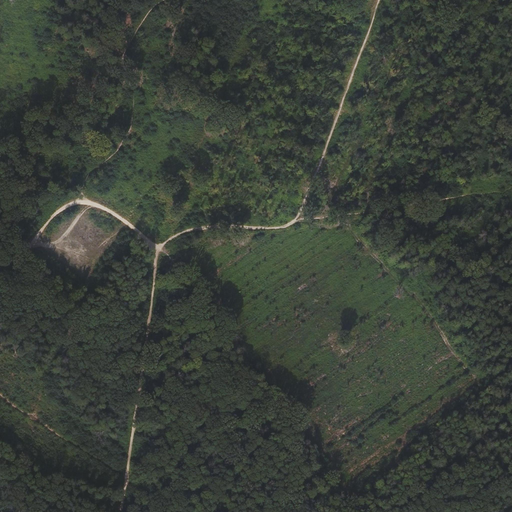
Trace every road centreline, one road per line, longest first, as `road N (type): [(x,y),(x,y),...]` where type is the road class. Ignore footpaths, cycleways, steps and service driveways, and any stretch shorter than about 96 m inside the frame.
road 1 (track): [(154,248),(124,511)]
road 2 (track): [(295,224),(382,0)]
road 3 (track): [(154,248),(201,228),(295,224)]
